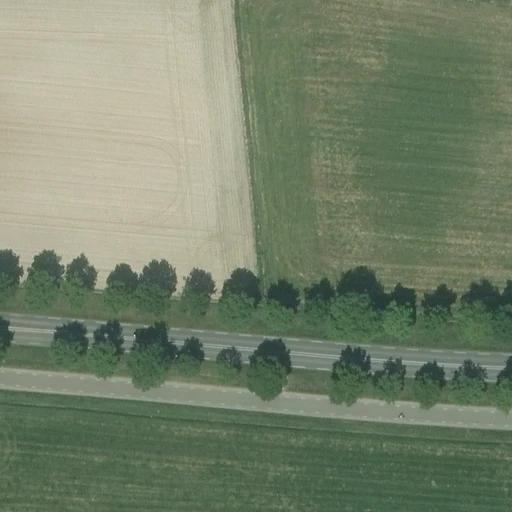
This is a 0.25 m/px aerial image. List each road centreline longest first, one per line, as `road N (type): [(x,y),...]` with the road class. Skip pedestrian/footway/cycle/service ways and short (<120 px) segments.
road 1 (tertiary): [(0,377),(511,419)]
road 2 (primary): [(57,333),(511,369)]
